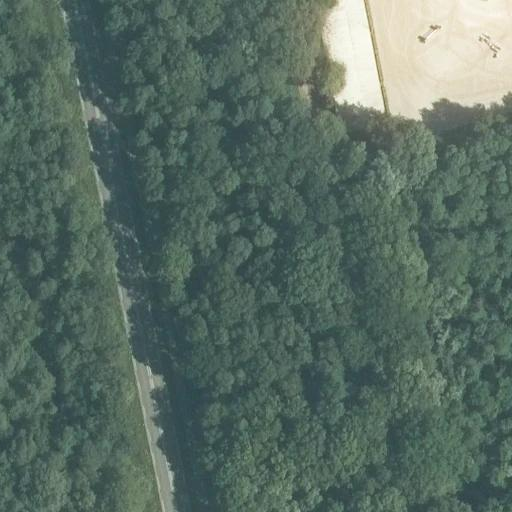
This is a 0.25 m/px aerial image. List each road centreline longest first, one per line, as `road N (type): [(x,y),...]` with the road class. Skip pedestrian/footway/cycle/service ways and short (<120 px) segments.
road 1 (track): [(291,0),(398,511)]
road 2 (primary): [(179,511),(75,0)]
road 3 (unknown): [(82,511),(55,389),(0,218)]
